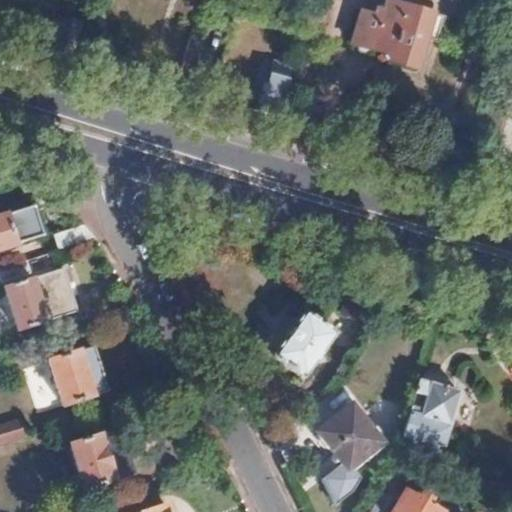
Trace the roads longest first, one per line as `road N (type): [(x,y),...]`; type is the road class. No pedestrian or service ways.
road 1 (primary): [(511,244),(0,95)]
road 2 (primary): [(136,167),(511,275)]
road 3 (residential): [(281,511),(124,229)]
